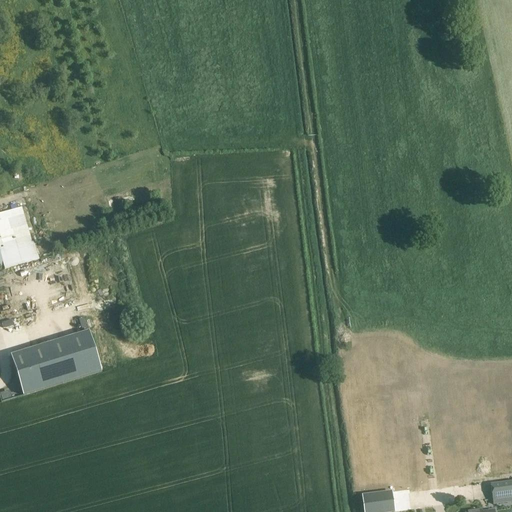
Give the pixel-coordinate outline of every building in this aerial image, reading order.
[(0,267),(4,266),(5,270),(39,260),(34,244),(32,244),(22,208),(0,214),(0,267)] [(63,270),(62,267),(62,265),(61,263),(59,262),(57,261),(55,260),(52,259),(48,260),(45,263),(43,266),(42,270),(43,274),(44,275),(45,277),(48,279),(51,280),(53,280),(57,279),(60,276),(62,274),(63,270)] [(101,372),(89,332),(11,356),(24,396),(101,372)] [(487,473),(486,466),(474,467),(473,459),(471,443),(451,445),(454,471),(469,469),(470,476),(487,473)] [(511,482),(491,485),(493,505),(506,503),(505,495),(511,494),(511,482)] [(395,511),(393,493),(362,497),(364,511),(395,511)]
